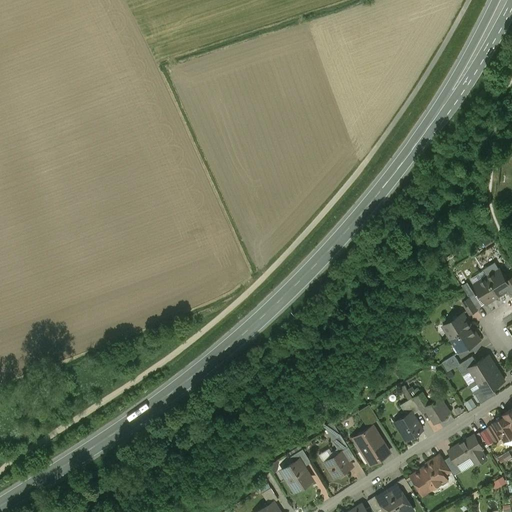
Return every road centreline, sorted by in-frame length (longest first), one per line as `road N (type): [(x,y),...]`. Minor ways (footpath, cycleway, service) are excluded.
road 1 (primary): [(503,0),(398,166),(264,314),(182,383),(0,505)]
road 2 (residential): [(322,511),(511,392)]
